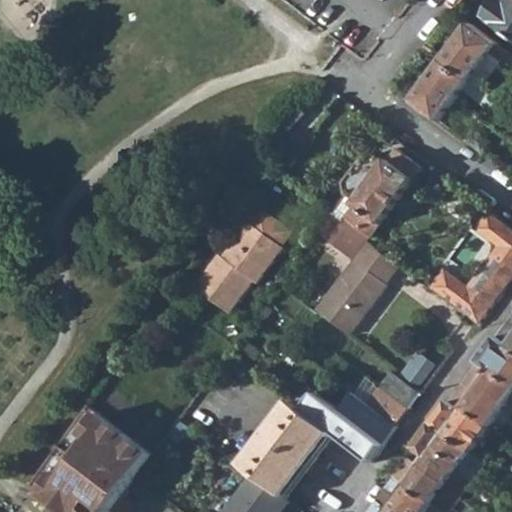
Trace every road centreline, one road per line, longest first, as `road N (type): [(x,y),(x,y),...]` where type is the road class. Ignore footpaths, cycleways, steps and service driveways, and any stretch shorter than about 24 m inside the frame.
road 1 (residential): [(439,0),(366,91),(511,201)]
road 2 (residential): [(511,303),(358,511)]
